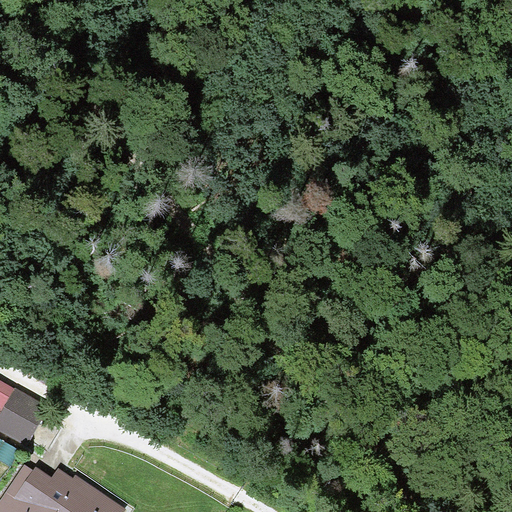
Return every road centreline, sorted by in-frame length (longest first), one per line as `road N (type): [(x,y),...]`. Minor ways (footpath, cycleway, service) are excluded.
road 1 (track): [(511,446),(298,382),(0,25)]
road 2 (track): [(298,382),(393,490),(403,511)]
